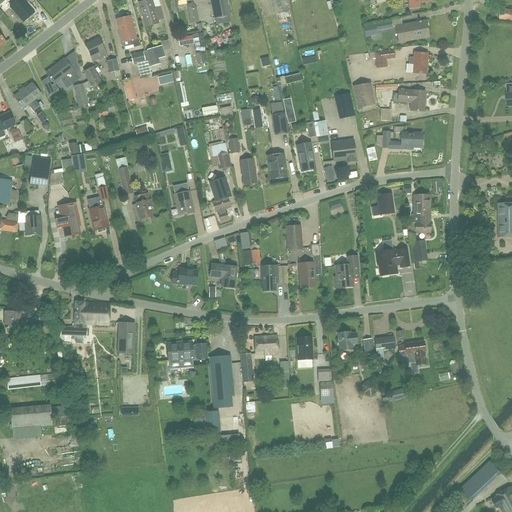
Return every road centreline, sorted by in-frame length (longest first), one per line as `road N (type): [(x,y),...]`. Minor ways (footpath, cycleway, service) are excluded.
road 1 (unclassified): [(104,297),(130,271),(262,216),(359,184),(454,171)]
road 2 (unclassified): [(104,297),(276,321),(454,298)]
road 3 (unclassified): [(454,171),(467,0)]
road 4 (unclassified): [(504,441),(481,407),(454,298)]
road 5 (unclassified): [(454,298),(454,171)]
